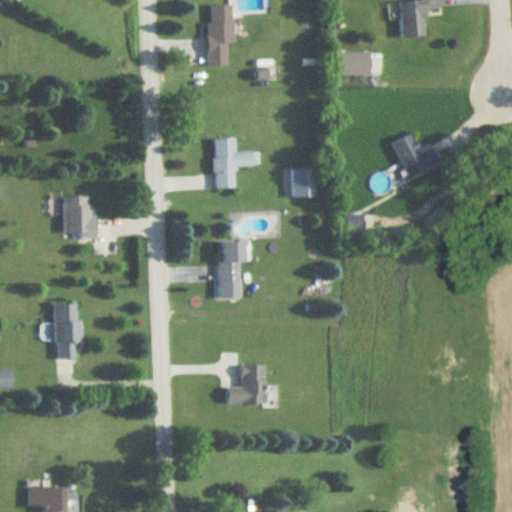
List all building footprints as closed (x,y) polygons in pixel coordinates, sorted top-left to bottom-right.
[(400,39),(424,38),(423,10),(440,10),(439,0),(422,0),(422,2),(398,3),(400,39)] [(232,45),(232,5),(206,6),(207,68),(226,67),(225,45),(232,45)] [(331,76),(370,76),(370,53),(331,53),(331,76)] [(407,177),(438,164),(431,148),(419,153),(411,135),(392,143),(407,177)] [(233,189),(233,169),(253,168),(253,153),(234,153),(234,140),(210,141),(212,190),(233,189)] [(281,198),(315,198),(315,169),(281,169),(281,198)] [(87,198),(60,199),(61,238),(94,237),(94,208),(87,208),(87,198)] [(362,234),(362,214),(341,214),(341,234),(362,234)] [(217,243),(217,283),(238,283),(238,263),(246,263),(246,243),(217,243)] [(79,344),(78,305),(53,306),(53,361),(73,361),(73,344),(79,344)] [(240,367),(240,389),(224,389),(224,406),(264,406),(264,367),(240,367)] [(76,489),(26,488),(25,511),(79,511),(80,495),(76,495),(76,489)]
